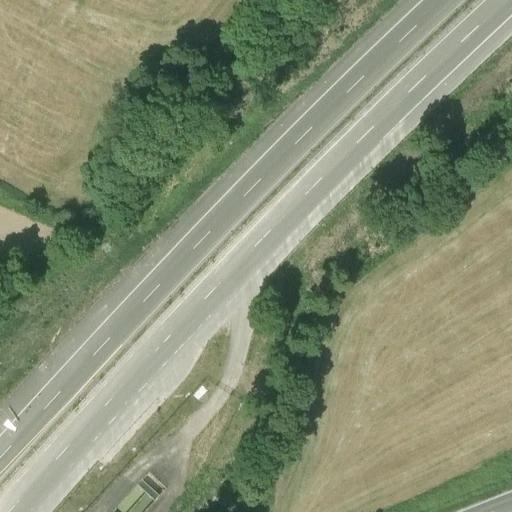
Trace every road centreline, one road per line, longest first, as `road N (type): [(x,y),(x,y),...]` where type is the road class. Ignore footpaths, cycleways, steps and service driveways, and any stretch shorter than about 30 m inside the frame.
road 1 (motorway): [(8,511),(261,237),(506,0)]
road 2 (motorway): [(447,0),(230,210),(0,460)]
